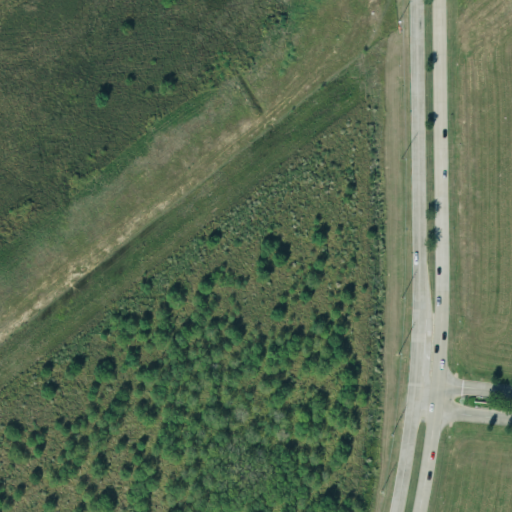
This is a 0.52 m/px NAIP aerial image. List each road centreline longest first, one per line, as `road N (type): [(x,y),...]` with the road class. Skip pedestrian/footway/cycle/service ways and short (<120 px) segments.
road 1 (secondary): [(424,511),(443,411),(453,262),(446,0)]
road 2 (secondary): [(418,0),(421,320)]
